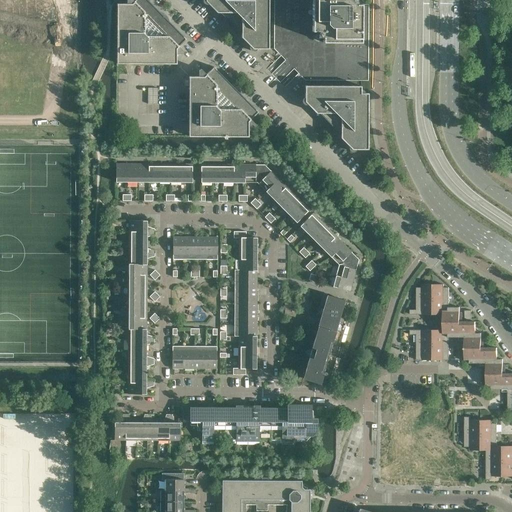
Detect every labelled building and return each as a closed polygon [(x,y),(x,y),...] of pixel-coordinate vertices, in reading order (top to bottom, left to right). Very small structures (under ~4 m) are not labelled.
[(126,0),(127,3),(117,3),(116,63),(176,63),(176,53),(183,54),(183,53),(183,52),(184,52),(178,46),(186,39),(147,0),(135,0),(134,1),(132,0),(126,0)] [(269,48),(269,0),(205,0),(206,3),(216,4),(215,14),(233,14),(233,27),(245,27),(245,47),(269,48)] [(349,11),(326,11),(326,31),(330,34),(349,34),(349,11)] [(189,76),(188,136),(248,136),(248,126),(255,126),(255,125),(256,124),(251,119),(258,112),(214,67),(206,74),(201,69),(200,69),(199,70),(199,76),(189,76)] [(344,149),(369,149),(369,92),(362,92),(362,84),(305,85),(305,103),(314,103),(314,113),(327,112),(327,125),(344,125),(344,149)] [(158,88),(148,88),(148,104),(158,104),(158,88)] [(127,164),(116,164),(116,182),(127,182),(127,164)] [(127,164),(127,182),(137,182),(137,164),(127,164)] [(137,164),(137,182),(149,182),(149,164),(137,164)] [(149,164),(149,182),(160,182),(160,164),(149,164)] [(160,164),(160,182),(171,182),(171,164),(160,164)] [(171,164),(171,182),(181,182),(181,164),(171,164)] [(181,164),(181,182),(192,182),(192,164),(181,164)] [(215,164),(201,164),(201,182),(215,182),(215,164)] [(215,164),(215,182),(227,182),(228,164),(215,164)] [(228,164),(227,182),(240,182),(240,164),(228,164)] [(240,164),(240,182),(245,182),(245,177),(256,177),(256,165),(240,164)] [(245,177),(245,182),(257,183),(265,191),(269,187),(268,186),(261,180),(270,171),(264,165),(256,165),(256,177),(245,177)] [(261,180),(268,186),(277,178),(270,171),(261,180)] [(269,187),(265,191),(273,199),(286,186),(277,178),(268,186),(269,187)] [(286,186),(273,199),(281,207),(293,194),(286,186)] [(301,202),(293,194),(281,207),(289,215),(301,202)] [(301,202),(289,215),(296,222),(309,210),(301,202)] [(300,226),(308,234),(320,221),(312,213),(300,226)] [(147,220),(129,220),(129,231),(155,231),(155,229),(151,227),(147,229),(147,226),(147,220)] [(320,221),(308,234),(315,241),(328,228),(320,221)] [(328,228),(315,241),(322,248),(323,249),(336,236),(335,235),(328,229),(328,228)] [(155,231),(129,231),(129,242),(147,242),(147,237),(147,234),(151,236),(155,234),(155,231)] [(246,231),(233,231),(233,238),(239,238),(238,248),(256,248),(256,237),(246,237),(246,231)] [(336,236),(323,249),(330,256),(331,257),(343,244),(342,243),(336,236)] [(172,237),(173,259),(185,259),(185,237),(172,237)] [(185,237),(185,259),(195,259),(196,237),(185,237)] [(196,237),(195,259),(206,259),(206,237),(196,237)] [(206,237),(206,259),(217,259),(217,237),(206,237)] [(147,242),(129,242),(129,253),(155,253),(155,250),(151,249),(147,250),(147,248),(147,242)] [(343,244),(331,257),(338,265),(358,259),(351,252),(343,244)] [(238,248),(238,259),(256,259),(256,248),(238,248)] [(155,253),(129,253),(129,264),(147,264),(147,259),(147,256),(151,257),(155,256),(155,253)] [(238,259),(238,269),(256,269),(256,259),(238,259)] [(338,265),(336,272),(354,277),(355,272),(356,269),(358,259),(338,265)] [(129,264),(129,274),(146,274),(146,272),(147,264),(129,264)] [(234,269),(234,281),(256,281),(256,269),(238,269),(234,269)] [(335,275),(332,286),(350,291),(354,277),(336,272),(335,275)] [(129,274),(129,285),(146,285),(146,274),(129,274)] [(234,281),(234,292),(256,292),(256,281),(234,281)] [(443,330),(410,330),(410,334),(416,334),(416,360),(449,360),(449,337),(465,337),(465,360),(470,360),(470,363),(486,363),(486,386),(491,386),(491,389),(508,389),(508,411),(511,411),(511,373),(504,374),(504,376),(500,376),(500,372),(503,372),(503,359),(497,359),(497,348),(482,348),(482,346),(481,346),(481,333),(475,333),(475,322),(461,322),(461,324),(457,324),(457,320),(460,320),(460,307),(449,307),(449,287),(444,287),(444,284),(421,284),(421,287),(416,287),(416,310),(410,310),(410,314),(443,314),(443,330)] [(129,285),(129,296),(146,296),(146,285),(129,285)] [(234,292),(234,303),(256,303),(256,292),(234,292)] [(339,344),(342,334),(345,323),(348,313),(351,303),(326,295),(323,305),(320,316),(317,326),(317,327),(314,327),(311,332),(310,335),(314,337),(311,347),(305,368),(303,377),(302,378),(313,381),(317,382),(324,384),(327,385),(330,375),(336,354),(339,344)] [(129,296),(128,307),(147,307),(146,296),(129,296)] [(234,303),(234,314),(256,314),(256,303),(234,303)] [(128,307),(128,317),(147,317),(147,307),(128,307)] [(234,314),(234,325),(256,325),(256,314),(234,314)] [(128,317),(128,328),(147,328),(147,317),(128,317)] [(234,325),(234,336),(256,336),(256,325),(234,325)] [(147,328),(128,328),(128,340),(154,340),(154,337),(150,335),(146,337),(146,334),(147,328)] [(256,336),(234,336),(238,336),(238,346),(256,346),(256,336)] [(154,340),(128,340),(128,350),(146,350),(146,345),(146,342),(150,344),(154,342),(154,340)] [(172,346),(172,368),(183,368),(183,346),(172,346)] [(183,346),(183,368),(194,368),(195,346),(183,346)] [(195,346),(194,368),(206,368),(206,346),(195,346)] [(206,346),(206,368),(217,368),(217,346),(206,346)] [(238,346),(238,357),(256,357),(256,346),(238,346)] [(146,350),(128,350),(128,361),(154,361),(154,358),(150,357),(146,358),(146,356),(146,350)] [(233,369),(233,374),(245,374),(245,368),(256,368),(256,357),(238,357),(238,368),(233,368),(233,369)] [(154,361),(128,361),(128,372),(146,372),(146,367),(146,364),(150,365),(154,364),(154,361)] [(146,372),(128,372),(128,383),(154,383),(154,380),(150,378),(146,380),(146,377),(146,372)] [(154,383),(128,383),(128,394),(146,394),(146,389),(146,385),(150,387),(154,386),(154,383)] [(316,431),(315,421),(316,419),(316,418),(310,418),(310,412),(311,405),(310,405),(302,405),(300,405),(294,405),(291,405),(288,405),(288,410),(282,410),(282,408),(259,408),(236,408),(213,408),(213,409),(208,409),(208,408),(191,408),(191,411),(183,411),(183,414),(183,420),(191,420),(197,420),(197,425),(200,425),(200,430),(202,430),(202,443),(213,443),(213,439),(225,439),(225,442),(236,442),(236,443),(259,444),(259,439),(271,439),(271,443),(282,443),(282,444),(293,444),(293,440),(306,440),(311,435),(315,431),(316,431)] [(120,422),(114,422),(114,439),(125,440),(125,414),(123,414),(121,418),(123,422),(120,422)] [(128,414),(125,414),(125,440),(136,440),(136,422),(131,422),(128,422),(130,418),(128,414)] [(142,422),(136,422),(136,440),(147,440),(147,414),(144,414),(143,418),(145,422),(142,422)] [(150,414),(147,414),(147,440),(158,440),(158,422),(153,422),(150,422),(152,418),(150,414)] [(163,422),(158,422),(158,440),(169,440),(169,414),(166,414),(164,418),(166,422),(163,422)] [(172,414),(169,414),(169,440),(180,440),(180,422),(175,422),(171,422),(173,418),(172,414)] [(497,450),(497,446),(497,423),(492,423),(491,420),(469,420),(469,417),(465,417),(464,447),(469,447),(469,450),(486,450),(497,450)] [(497,450),(486,450),(486,479),(491,479),(491,476),(511,475),(511,445),(497,446),(497,450)] [(162,473),(162,480),(164,480),(164,490),(184,490),(184,488),(184,473),(162,473)] [(270,480),(270,477),(254,477),(254,480),(222,480),(221,511),(309,511),(310,489),(307,489),(307,486),(305,484),(302,484),(302,481),(270,480)] [(164,490),(160,490),(160,501),(184,501),(184,493),(184,490),(164,490)] [(184,501),(160,501),(160,511),(183,511),(183,510),(184,501)]
